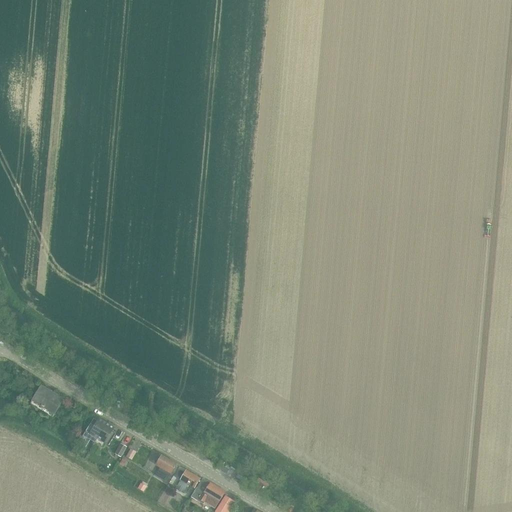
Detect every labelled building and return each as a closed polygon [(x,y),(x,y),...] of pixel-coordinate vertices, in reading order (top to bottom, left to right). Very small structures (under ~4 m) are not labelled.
[(32,401),(30,405),(53,418),(55,414),(58,409),(64,399),(41,386),(38,391),(35,396),(32,401)] [(85,434),(96,441),(98,438),(107,423),(99,418),(97,423),(93,420),(88,427),(85,434)] [(107,423),(98,438),(109,445),(116,434),(112,432),(115,427),(107,423)] [(82,436),(78,442),(86,447),(90,441),(83,436),(82,436)] [(120,457),(125,449),(127,446),(122,444),(115,454),(120,457)] [(133,460),(135,456),(137,452),(131,449),(126,457),(133,460)] [(160,468),(156,474),(155,476),(166,482),(177,464),(162,455),(161,458),(157,456),(153,462),(157,464),(156,465),(160,468)] [(122,458),(119,465),(123,467),(127,461),(122,458)] [(181,480),(180,482),(176,489),(183,493),(189,485),(195,489),(201,479),(186,470),(185,472),(181,470),(176,477),(181,480)] [(141,483),(138,488),(144,492),(147,486),(141,483)] [(199,499),(206,503),(215,509),(226,492),(211,483),(205,492),(197,487),(192,497),(198,501),(199,499)] [(225,496),(214,511),(228,511),(235,502),(225,496)]
